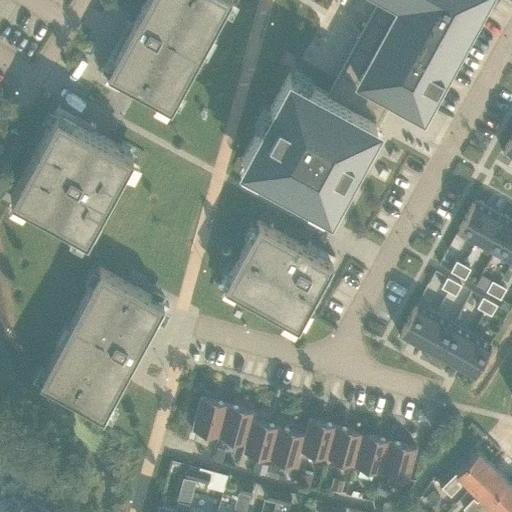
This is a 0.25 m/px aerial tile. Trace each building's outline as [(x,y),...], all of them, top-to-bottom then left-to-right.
[(228,0),(145,0),(106,72),(170,107),(228,0)] [(383,0),(366,31),(354,25),(347,36),(360,43),(331,95),(289,72),(242,159),(329,206),(376,120),(374,119),(388,94),(422,112),(482,0),(383,0)] [(266,103),(272,81),(261,77),(254,100),(266,103)] [(132,152),(56,110),(10,195),(86,237),(132,152)] [(511,134),(503,149),(511,155),(511,134)] [(475,199),(456,232),(475,242),(494,210),(475,199)] [(494,210),(475,242),(493,252),(511,219),(494,210)] [(511,219),(493,252),(511,262),(511,260),(511,219)] [(332,261),(258,220),(223,284),(297,324),(332,261)] [(456,260),(450,270),(457,274),(463,264),(456,260)] [(463,264),(457,274),(464,278),(470,268),(463,264)] [(163,302),(99,267),(38,379),(102,414),(163,302)] [(448,276),(442,286),(449,290),(455,279),(448,276)] [(455,279),(449,290),(456,294),(461,283),(455,279)] [(492,280),(486,290),(493,294),(499,284),(492,280)] [(499,284),(493,294),(500,298),(506,288),(499,284)] [(483,296),(477,306),(484,310),(490,299),(483,296)] [(490,299),(484,310),(491,314),(497,303),(490,299)] [(418,301),(399,334),(418,344),(437,311),(418,301)] [(437,311),(418,344),(436,354),(454,321),(437,311)] [(454,321),(436,354),(454,364),(472,331),(454,321)] [(472,331),(454,364),(473,375),(491,342),(472,331)] [(218,436),(227,403),(200,396),(191,428),(218,436)] [(244,443),(252,418),(254,411),(227,403),(218,436),(244,443)] [(304,433),(301,450),(326,458),(335,425),(308,417),(304,433)] [(269,459),(278,426),(252,418),(244,443),(242,451),(269,459)] [(335,425),(326,458),(353,465),(362,432),(335,425)] [(278,426),(269,459),(296,466),(301,450),(304,433),(278,426)] [(362,432),(353,465),(380,472),(389,439),(362,432)] [(389,439),(380,472),(407,480),(416,447),(389,439)] [(461,477),(471,486),(492,464),(477,449),(456,471),(442,486),(451,494),(461,484),(457,480),(461,477)] [(468,511),(474,511),(507,479),(492,464),(471,486),(481,496),(477,500),(473,496),(463,506),(468,511)] [(184,475),(196,478),(199,469),(187,466),(184,475)] [(210,472),(199,469),(196,478),(207,482),(210,472)] [(496,511),(504,511),(511,504),(511,483),(507,479),(474,511),(488,511),(487,510),(491,506),(496,511)] [(252,484),(241,481),(238,490),(250,493),(252,484)] [(265,497),(277,501),(279,491),(268,488),(265,497)] [(291,494),(279,491),(277,501),(288,504),(291,494)] [(319,511),(331,511),(333,506),(322,503),(319,511)]
